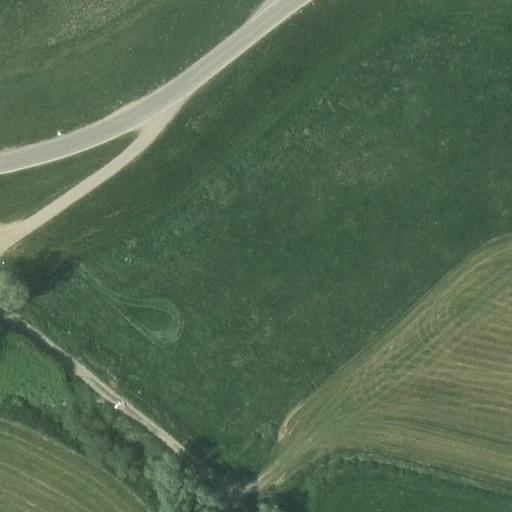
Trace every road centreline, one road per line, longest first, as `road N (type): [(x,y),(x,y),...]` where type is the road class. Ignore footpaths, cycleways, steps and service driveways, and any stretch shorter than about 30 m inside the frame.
road 1 (unclassified): [(304,0),(148,112),(75,148),(0,166)]
road 2 (track): [(236,511),(157,433),(0,303)]
road 3 (track): [(0,248),(119,162),(177,93)]
